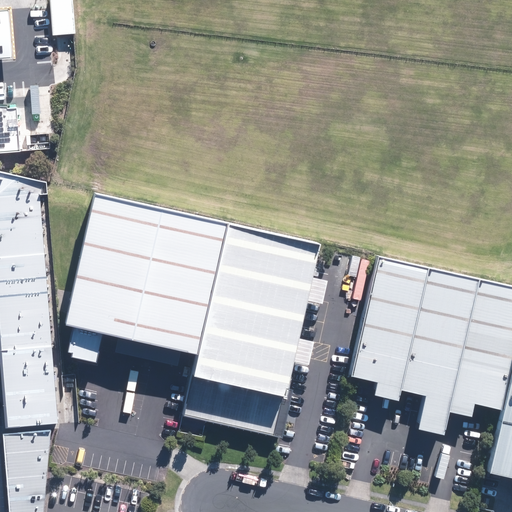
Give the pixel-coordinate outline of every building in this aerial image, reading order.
[(49,0),(52,35),(63,35),(73,34),(76,34),(72,0),(49,0)] [(0,10),(0,59),(12,58),(8,10),(0,10)] [(0,153),(20,152),(17,107),(8,108),(8,104),(0,104),(0,153)] [(0,326),(8,427),(58,423),(40,195),(47,194),(46,183),(0,172),(0,326)] [(188,356),(218,227),(90,197),(60,325),(188,356)] [(309,249),(218,227),(188,356),(173,417),(264,438),(309,249)] [(511,293),(385,263),(358,380),(381,385),(378,398),(404,404),(407,392),(429,397),(421,433),(446,439),(451,414),(477,420),(479,409),(511,416),(511,293)] [(511,425),(499,479),(511,482),(511,425)] [(43,511),(51,430),(3,435),(9,511),(43,511)]
